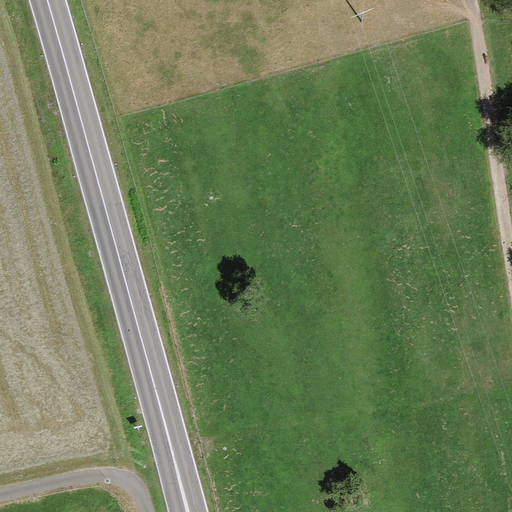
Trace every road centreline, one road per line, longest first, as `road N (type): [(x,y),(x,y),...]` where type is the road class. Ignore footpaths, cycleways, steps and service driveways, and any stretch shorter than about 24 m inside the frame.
road 1 (primary): [(182,511),(46,0)]
road 2 (track): [(0,497),(116,482),(140,511)]
